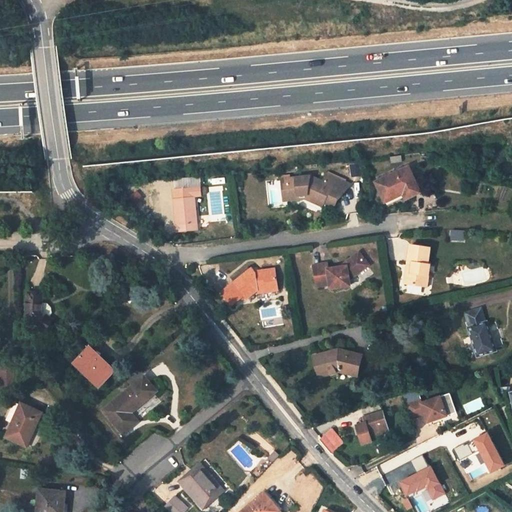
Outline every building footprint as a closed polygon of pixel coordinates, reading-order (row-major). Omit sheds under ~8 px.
[(421,192),(408,167),(375,183),(383,199),(401,191),(402,194),(405,200),(421,192)] [(306,194),(312,197),(310,199),(322,205),(323,203),(332,207),(336,200),(337,200),(349,185),(327,174),(322,182),(309,176),(284,179),(286,201),(296,199),(296,196),(306,194)] [(197,224),(194,198),(202,197),(200,187),(174,191),(175,200),(178,224),(178,226),(178,232),(197,229),(197,224)] [(401,191),(383,199),(385,203),(402,194),(401,191)] [(410,245),(408,263),(413,263),(412,273),(406,272),(405,285),(429,288),(432,265),(429,264),(431,248),(410,245)] [(346,266),(328,269),(327,263),(314,265),(316,286),(330,284),(330,288),(343,286),(343,280),(348,279),(351,279),(368,265),(358,253),(346,262),(346,266)] [(9,270),(10,284),(21,283),(20,269),(9,270)] [(258,289),(267,288),(268,292),(278,290),(275,269),(254,272),(252,269),(228,288),(238,300),(244,295),(247,298),(258,289)] [(238,300),(228,288),(223,292),(232,304),(238,300)] [(42,294),(29,293),(27,320),(46,331),(51,321),(41,314),(42,294)] [(471,328),(470,329),(478,356),(496,350),(488,323),(486,324),(481,310),(467,314),(471,328)] [(114,372),(90,348),(75,363),(99,387),(114,372)] [(339,349),(315,356),(320,376),(339,371),(357,375),(362,355),(339,349)] [(15,371),(0,369),(0,394),(14,383),(15,371)] [(155,393),(143,378),(104,411),(123,434),(137,422),(130,413),(155,393)] [(421,401),(406,405),(411,419),(425,415),(427,423),(447,417),(444,407),(441,398),(422,404),(421,401)] [(41,413),(22,404),(6,437),(23,445),(31,426),(35,428),(41,413)] [(389,431),(383,412),(364,417),(366,423),(357,425),(363,444),(372,441),(371,437),(389,431)] [(344,442),(333,429),(320,440),(331,453),(344,442)] [(459,459),(453,446),(421,462),(434,488),(447,481),(441,469),(459,459)] [(274,462),(281,455),(277,451),(270,458),(274,462)] [(285,467),(278,460),(269,471),(276,477),(285,467)] [(205,472),(199,466),(189,475),(195,482),(205,472)] [(202,507),(222,491),(205,472),(195,482),(189,475),(180,483),(202,507)] [(63,511),(64,503),(65,492),(40,490),(37,511),(63,511)] [(279,511),(280,511),(264,493),(241,511),(279,511)] [(185,511),(188,509),(174,497),(163,509),(166,511),(185,511)]
